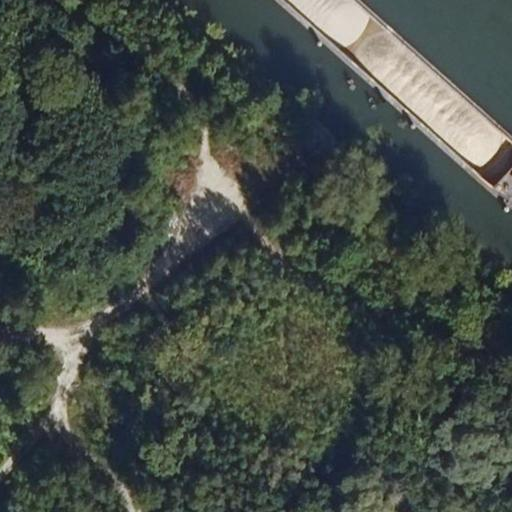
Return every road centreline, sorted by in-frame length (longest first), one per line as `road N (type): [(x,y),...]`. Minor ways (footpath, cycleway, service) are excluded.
road 1 (track): [(0,470),(91,323),(64,413),(135,511)]
road 2 (track): [(0,315),(91,323),(221,192)]
